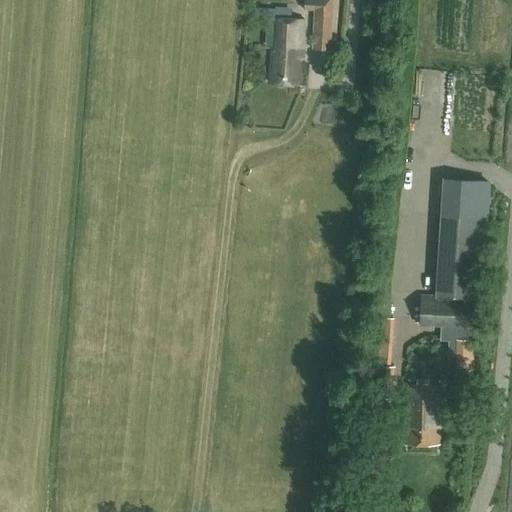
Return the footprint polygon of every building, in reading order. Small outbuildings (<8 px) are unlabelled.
[(304,0),(304,9),(314,9),(312,49),(331,50),(333,0),(304,0)] [(304,19),(291,18),(292,8),(258,6),(257,17),(277,17),(275,50),(272,50),(270,82),(298,84),(300,62),(297,62),(297,56),(302,56),(304,19)] [(429,73),(429,91),(460,90),(459,72),(429,73)] [(480,328),(490,182),(442,179),(436,295),(421,294),(419,324),(480,328)] [(392,406),(395,365),(377,364),(375,405),(392,406)] [(403,443),(439,444),(440,385),(404,384),(404,414),(407,414),(407,425),(403,425),(403,443)]
